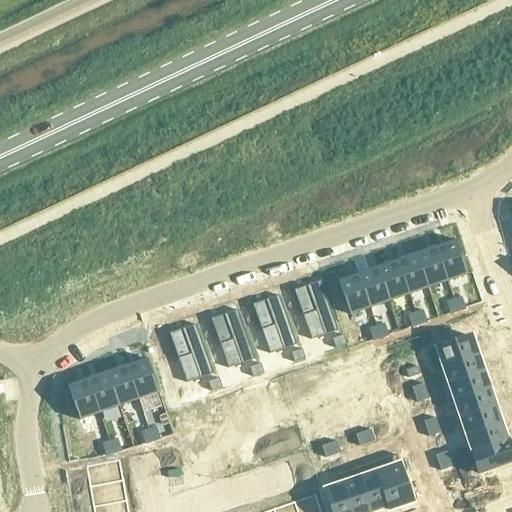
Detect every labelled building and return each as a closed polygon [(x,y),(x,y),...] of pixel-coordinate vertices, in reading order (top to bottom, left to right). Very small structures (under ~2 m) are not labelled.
[(455,241),(435,248),(447,282),(467,275),(455,241)] [(435,248),(416,255),(427,289),(447,282),(435,248)] [(416,255),(396,261),(408,295),(427,289),(416,255)] [(396,261),(377,268),(389,302),(408,295),(396,261)] [(377,268),(358,274),(370,309),(389,302),(377,268)] [(358,274),(338,281),(350,316),(370,309),(358,274)] [(319,279),(281,292),(299,344),(337,331),(319,279)] [(281,292),(239,306),(258,359),(299,344),(281,292)] [(461,298),(453,301),(457,312),(465,309),(461,298)] [(453,301),(445,303),(449,315),(457,312),(453,301)] [(239,306),(198,320),(216,373),(258,359),(239,306)] [(422,311),(415,314),(418,325),(426,323),(422,311)] [(415,314),(407,316),(411,328),(418,325),(415,314)] [(198,320),(167,331),(186,384),(216,373),(198,320)] [(384,325),(376,327),(380,339),(387,336),(384,325)] [(376,327),(368,330),(372,341),(380,339),(376,327)] [(343,336),(331,340),(334,349),(346,345),(343,336)] [(471,337),(427,352),(434,371),(443,368),(442,367),(477,355),(471,337)] [(301,350),(290,354),(293,364),(305,360),(301,350)] [(477,355),(442,367),(443,368),(448,384),(483,372),(477,355)] [(146,359),(126,366),(138,400),(158,393),(146,359)] [(260,365),(248,368),(252,378),(263,374),(260,365)] [(126,366),(107,373),(118,407),(138,400),(126,366)] [(417,367),(405,371),(408,379),(419,375),(417,367)] [(483,372),(448,384),(454,401),(489,389),(483,372)] [(107,373),(87,379),(99,414),(118,407),(107,373)] [(87,379),(67,386),(79,421),(99,414),(87,379)] [(218,379),(207,383),(210,392),(222,388),(218,379)] [(422,384),(411,388),(414,396),(425,392),(422,384)] [(489,389),(454,401),(460,418),(495,406),(489,389)] [(425,392),(414,396),(416,404),(428,400),(425,392)] [(495,406),(460,418),(466,435),(501,423),(495,406)] [(434,418),(423,422),(426,430),(437,426),(434,418)] [(501,423),(466,435),(472,452),(507,440),(501,423)] [(437,426),(426,430),(428,438),(440,434),(437,426)] [(156,428),(148,431),(152,442),(160,440),(156,428)] [(370,430),(362,433),(366,444),(374,442),(370,430)] [(148,431),(140,433),(144,445),(152,442),(148,431)] [(362,433),(355,435),(359,447),(366,444),(362,433)] [(117,440),(109,442),(113,454),(121,451),(117,440)] [(511,455),(507,440),(472,452),(479,475),(511,463),(511,455)] [(109,442),(101,445),(105,456),(113,454),(109,442)] [(336,442),(328,444),(332,456),(340,453),(336,442)] [(328,444),(321,447),(325,459),(332,456),(328,444)] [(446,452),(435,456),(437,464),(449,460),(446,452)] [(396,455),(373,463),(388,507),(387,508),(389,511),(412,503),(396,455)] [(290,456),(279,460),(282,470),(293,466),(290,456)] [(119,460),(85,466),(89,487),(123,481),(119,460)] [(279,460),(267,464),(271,474),(282,470),(279,460)] [(449,460),(437,464),(440,471),(451,468),(449,460)] [(373,463),(356,469),(370,511),(374,511),(387,508),(388,507),(373,463)] [(154,464),(144,465),(146,477),(156,475),(154,464)] [(370,511),(356,469),(338,475),(341,484),(342,484),(351,511),(370,511)] [(249,471),(238,475),(241,484),(252,480),(249,471)] [(156,475),(146,477),(148,489),(158,487),(156,475)] [(238,475),(226,478),(230,488),(241,484),(238,475)] [(123,481),(89,487),(92,507),(126,501),(123,481)] [(341,484),(324,490),(331,511),(351,511),(342,484),(341,484)] [(320,511),(315,495),(293,503),(296,511),(320,511)] [(128,511),(126,501),(92,507),(93,511),(128,511)] [(296,511),(293,503),(273,510),(273,511),(296,511)]
